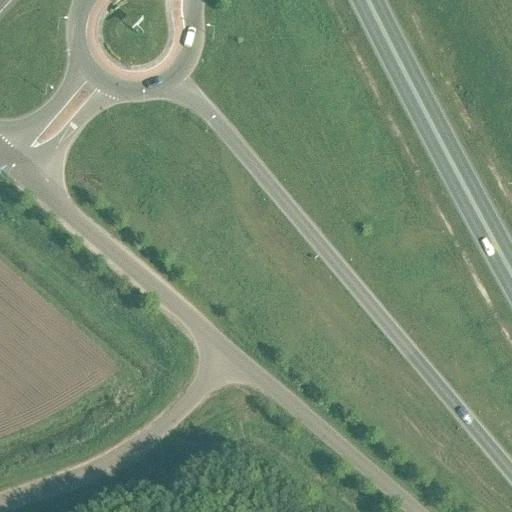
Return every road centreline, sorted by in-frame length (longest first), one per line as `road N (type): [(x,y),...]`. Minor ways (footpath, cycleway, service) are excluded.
road 1 (trunk): [(175,80),(511,479)]
road 2 (trunk): [(511,274),(367,0)]
road 3 (unclassified): [(0,502),(128,452),(227,352)]
road 4 (unclassified): [(227,352),(28,182)]
road 5 (unclassified): [(411,511),(227,352)]
road 6 (tertiary): [(28,182),(108,91)]
road 7 (tertiary): [(87,72),(6,162)]
